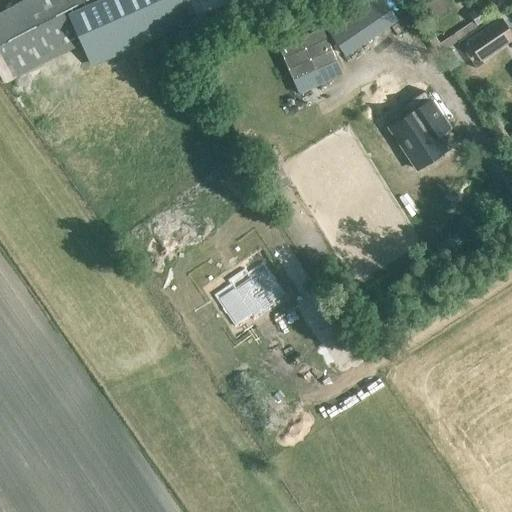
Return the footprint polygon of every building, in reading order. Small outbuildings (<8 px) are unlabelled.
[(25,0),(0,13),(0,78),(4,84),(121,21),(110,0),(25,0)] [(476,25),(496,12),(489,1),(469,14),(476,25)] [(465,42),(479,62),(511,39),(511,38),(499,19),(465,42)] [(321,28),(277,48),(291,80),(335,61),(321,28)] [(436,53),(463,37),(459,31),(439,44),(432,32),(426,36),(436,53)] [(448,128),(445,124),(423,91),(401,106),(407,116),(389,128),(417,169),(446,149),(437,136),(448,128)] [(177,253),(189,244),(184,238),(188,235),(174,217),(166,222),(162,217),(155,221),(159,227),(158,228),(177,253)] [(218,303),(234,292),(235,294),(256,279),(254,277),(265,269),(243,238),(228,249),(226,246),(209,258),(211,261),(195,273),(218,303)]
